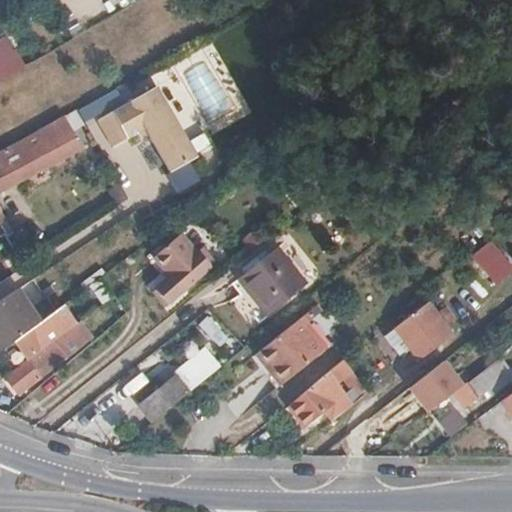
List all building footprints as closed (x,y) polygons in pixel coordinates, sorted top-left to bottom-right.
[(52,0),(74,32),(83,27),(76,16),(79,14),(76,9),(88,0),(52,0)] [(5,33),(0,36),(0,77),(23,66),(5,33)] [(178,74),(208,124),(237,108),(207,57),(178,74)] [(156,85),(98,117),(112,144),(145,127),(168,172),(195,157),(156,85)] [(486,128),(496,141),(507,132),(511,127),(511,110),(511,108),(486,128)] [(0,186),(66,147),(78,139),(68,122),(64,125),(59,116),(0,149),(0,186)] [(251,236),(257,243),(270,232),(264,225),(251,236)] [(188,279),(207,263),(196,250),(194,252),(178,232),(151,254),(167,275),(153,287),(166,302),(190,282),(188,279)] [(468,256),(493,285),(511,269),(511,265),(490,238),(468,256)] [(306,278),(278,242),(238,275),(266,310),(306,278)] [(144,285),(157,274),(148,263),(134,274),(144,285)] [(16,287),(0,297),(0,349),(11,341),(39,321),(16,287)] [(448,329),(424,298),(391,325),(415,355),(448,329)] [(11,341),(25,359),(58,335),(65,330),(71,325),(57,307),(39,321),(11,341)] [(301,316),(255,354),(267,367),(271,364),(285,380),(328,346),(301,316)] [(65,330),(58,335),(59,337),(6,377),(19,394),(42,376),(36,370),(49,360),(54,365),(94,335),(81,318),(71,325),(65,330)] [(492,359),(491,357),(462,382),(472,395),(482,387),(480,384),(491,376),(495,382),(511,369),(511,365),(501,352),(492,359)] [(326,406),(332,413),(367,385),(344,357),(290,402),(306,422),(326,406)] [(198,384),(215,370),(206,360),(189,373),(198,384)] [(271,364),(267,367),(281,383),(285,380),(271,364)] [(410,389),(426,410),(445,396),(455,388),(438,367),(410,389)] [(141,405),(153,420),(176,402),(190,390),(178,375),(141,405)] [(511,386),(499,397),(511,415),(511,386)] [(461,408),(470,419),(484,408),(475,397),(461,408)] [(453,414),(461,425),(470,419),(461,408),(453,414)]
